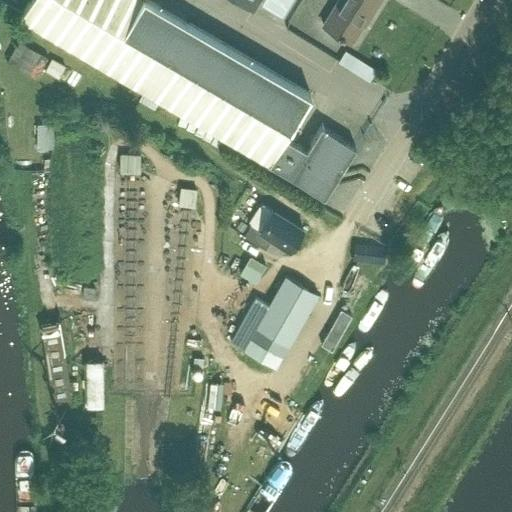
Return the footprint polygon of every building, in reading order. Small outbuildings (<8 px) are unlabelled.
[(25,0),(15,18),(286,175),(321,197),(353,146),(319,125),(302,150),(285,138),(290,130),(288,129),(308,94),(146,0),(25,0)] [(236,0),(250,9),(255,0),(236,0)] [(335,0),(320,25),(349,42),(365,17),(366,17),(376,0),(335,0)] [(372,80),(380,69),(350,48),(342,59),(372,80)] [(64,76),(69,63),(55,57),(50,70),(64,76)] [(142,170),(144,154),(126,152),(124,168),(142,170)] [(184,185),(183,201),(200,202),(201,187),(184,185)] [(302,229),(272,210),(259,230),(251,225),(243,237),(265,250),(271,239),(289,250),(302,229)] [(384,245),(353,242),(352,258),(383,261),(384,245)] [(265,262),(250,253),(239,270),(255,279),(265,262)] [(318,293),(286,275),(246,348),(277,366),(318,293)] [(221,337),(243,346),(248,333),(227,324),(221,337)] [(90,404),(107,404),(107,358),(90,358),(90,404)]
